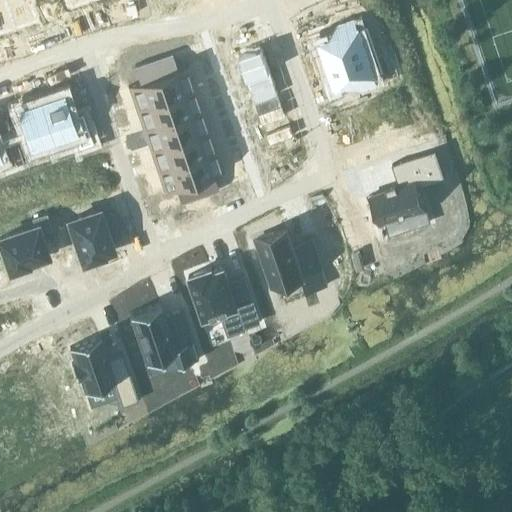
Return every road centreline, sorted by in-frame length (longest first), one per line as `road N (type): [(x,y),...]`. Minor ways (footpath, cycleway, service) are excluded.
road 1 (residential): [(82,49),(157,263)]
road 2 (residential): [(82,49),(118,33),(229,17),(272,0)]
road 3 (residential): [(157,263),(330,178)]
road 4 (residential): [(330,178),(272,0)]
